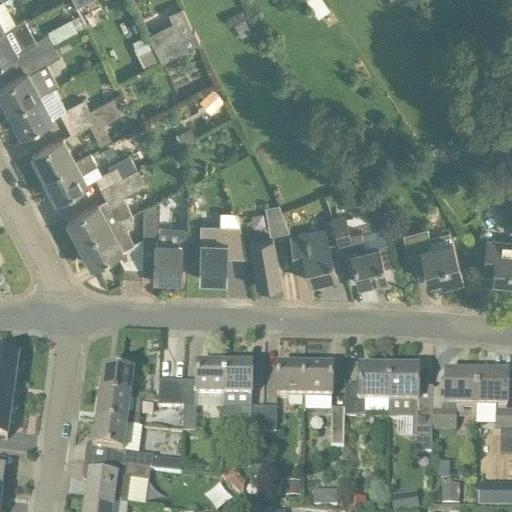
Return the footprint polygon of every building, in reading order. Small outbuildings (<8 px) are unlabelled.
[(306,0),(317,17),(329,9),(325,4),(322,0),(306,0)] [(171,23),(147,35),(148,38),(150,42),(160,62),(199,44),(182,7),(167,14),(171,23)] [(229,17),(225,19),(230,27),(234,25),(240,38),(251,32),(244,19),(246,18),(242,11),(229,17)] [(5,30),(0,32),(0,61),(14,54),(20,64),(54,46),(53,45),(47,34),(35,41),(24,20),(15,24),(6,29),(5,30)] [(25,74),(0,86),(0,95),(9,112),(40,95),(48,91),(36,69),(46,64),(59,57),(54,46),(20,64),(25,74)] [(211,89),(198,101),(210,113),(223,101),(211,89)] [(40,95),(9,112),(21,135),(52,118),(40,95)] [(111,99),(88,111),(89,112),(95,122),(97,127),(102,124),(120,115),(111,99)] [(65,109),(58,113),(59,114),(64,125),(89,112),(88,111),(82,100),(65,109)] [(89,112),(64,125),(70,136),(90,125),(95,122),(89,112)] [(62,138),(32,154),(44,177),(75,161),(75,160),(62,138)] [(440,144),(419,156),(427,170),(448,158),(440,144)] [(75,161),(44,177),(56,201),(87,184),(82,174),(96,166),(89,153),(75,160),(75,161)] [(109,171),(93,179),(99,190),(136,171),(128,155),(107,167),(109,171)] [(98,203),(67,220),(79,243),(121,221),(121,220),(131,215),(121,197),(144,185),(136,171),(99,190),(104,200),(98,203)] [(143,238),(143,247),(155,247),(154,276),(154,279),(181,279),(181,255),(181,242),(157,242),(158,228),(158,201),(144,209),(143,238)] [(345,214),(330,218),(340,257),(351,255),(359,285),(386,278),(384,268),(392,266),(387,244),(379,230),(361,235),(360,232),(349,235),(345,214)] [(121,221),(79,243),(92,266),(117,253),(124,268),(142,268),(143,247),(143,238),(141,239),(133,243),(121,221)] [(200,225),(198,280),(226,281),(227,257),(227,252),(245,252),(239,226),(200,225)] [(427,229),(403,236),(410,262),(423,258),(429,281),(441,278),(443,284),(462,279),(451,240),(431,246),(429,237),(427,229)] [(325,230),(289,238),(294,267),(305,265),(309,282),(336,276),(325,230)] [(250,243),(252,257),(258,288),(281,284),(273,237),(250,241),(250,243)] [(482,272),(482,273),(493,274),(493,282),(494,282),(494,280),(511,281),(511,241),(486,239),(483,272),(482,272)] [(124,268),(124,278),(141,278),(142,276),(142,268),(124,268)] [(0,384),(15,386),(19,359),(0,356),(0,384)] [(183,407),(183,432),(195,432),(196,408),(197,396),(224,397),(225,366),(197,366),(197,383),(184,382),(183,407)] [(224,397),(224,410),(246,410),(246,419),(250,419),(249,446),(262,446),(262,434),(263,409),(250,409),(251,398),(252,398),(252,367),(225,366),(224,397)] [(278,367),(277,398),(305,399),(305,368),(278,367)] [(104,368),(100,396),(130,400),(134,372),(104,368)] [(305,399),(304,412),(331,413),(331,399),(332,399),(333,369),(305,368),(305,399)] [(345,387),(344,418),(365,418),(365,414),(365,403),(389,404),(390,370),(360,369),(360,387),(345,387)] [(388,414),(388,420),(412,421),(411,439),(415,439),(415,453),(432,454),(432,439),(432,430),(433,419),(433,411),(433,389),(419,388),(419,370),(390,370),(389,404),(388,414)] [(446,375),(445,406),(476,407),(477,376),(446,375)] [(477,376),(476,407),(496,407),(496,417),(495,431),(500,431),(511,431),(511,412),(507,412),(508,376),(477,376)] [(159,382),(158,407),(171,407),(171,382),(159,382)] [(171,382),(171,407),(183,407),(184,382),(171,382)] [(0,384),(0,411),(11,413),(12,412),(14,412),(17,409),(18,401),(16,398),(14,398),(15,386),(0,384)] [(100,396),(97,422),(127,426),(138,428),(142,401),(130,400),(100,396)] [(263,409),(262,434),(275,434),(275,409),(263,409)] [(332,410),(331,448),(343,448),(343,410),(332,410)] [(0,439),(8,440),(11,413),(0,411),(0,439)] [(433,419),(432,430),(455,430),(456,412),(445,411),(433,411),(433,419)] [(97,422),(93,450),(108,452),(106,465),(150,470),(180,474),(182,462),(138,456),(138,455),(124,453),(127,426),(97,422)] [(511,431),(500,431),(500,455),(511,455),(511,431)] [(89,474),(86,500),(114,504),(126,506),(130,481),(148,483),(150,470),(106,465),(105,476),(89,474)] [(233,471),(226,479),(243,495),(245,483),(233,471)] [(285,482),(285,497),(300,497),(300,482),(285,482)] [(442,484),(442,503),(460,503),(460,484),(442,484)] [(511,485),(479,486),(479,507),(511,507),(511,485)] [(338,492),(327,492),(327,504),(338,504),(338,492)] [(401,496),(391,497),(393,511),(403,510),(401,496)] [(349,497),(349,507),(350,507),(363,508),(365,508),(366,502),(366,498),(349,497)] [(112,511),(114,504),(86,500),(84,511),(112,511)]
